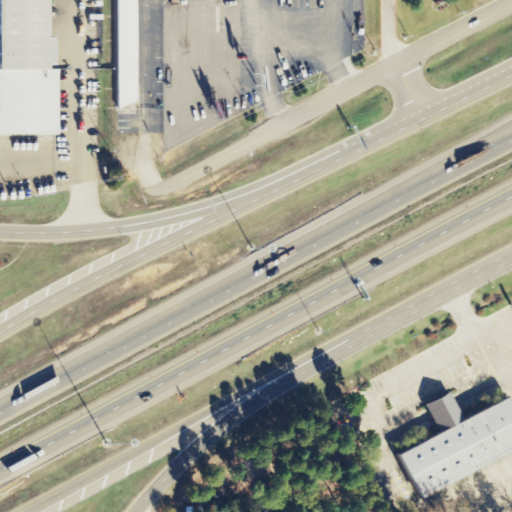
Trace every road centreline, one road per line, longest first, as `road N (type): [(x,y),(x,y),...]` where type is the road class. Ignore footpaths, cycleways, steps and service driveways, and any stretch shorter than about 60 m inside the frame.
road 1 (motorway): [(453,166),(0,407)]
road 2 (secondary): [(15,511),(403,305)]
road 3 (secondary): [(132,511),(243,408),(403,305)]
road 4 (motorway): [(231,339),(511,187)]
road 5 (motorway): [(231,339),(511,206)]
road 6 (secondary): [(233,204),(0,328)]
road 7 (motorway): [(0,457),(231,339)]
road 8 (secondary): [(233,204),(82,232),(0,233)]
road 9 (residential): [(397,66),(188,173)]
road 10 (secondary): [(420,111),(233,204)]
road 11 (residential): [(511,6),(397,66)]
road 12 (secondary): [(403,305),(511,249)]
